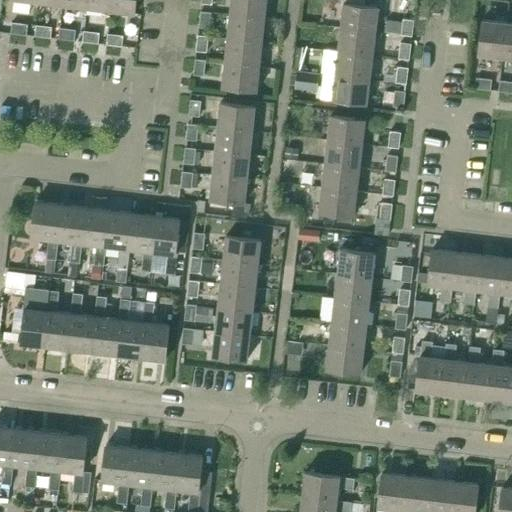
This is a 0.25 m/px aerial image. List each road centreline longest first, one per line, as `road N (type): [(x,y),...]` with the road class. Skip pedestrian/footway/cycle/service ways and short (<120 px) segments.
road 1 (residential): [(0,181),(4,168),(23,164),(133,176),(140,100),(172,68),(179,0)]
road 2 (residential): [(511,226),(450,220),(459,134),(433,101),(441,25)]
road 3 (unclassified): [(259,417),(0,388)]
road 4 (unclassified): [(511,447),(259,417)]
